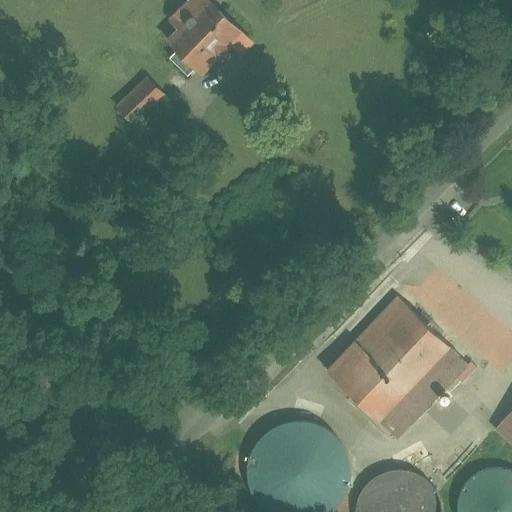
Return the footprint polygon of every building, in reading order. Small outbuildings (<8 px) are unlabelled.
[(248,46),(198,0),(186,0),(166,21),(172,29),(161,42),(201,78),(224,52),(234,61),(248,46)] [(160,96),(142,78),(114,106),(133,124),(160,96)] [(393,284),(323,361),(395,426),(465,349),(393,284)] [(511,403),(495,422),(511,437),(511,403)] [(303,408),(295,408),(287,409),(281,410),(273,414),(268,416),(262,420),(257,425),(253,430),(249,436),(246,443),(244,449),(243,454),(242,459),(242,464),(242,468),(244,476),(246,483),(250,491),(253,495),(257,500),(260,503),(267,509),(273,511),(320,511),(323,511),(331,505),(337,499),(341,495),(344,490),(346,485),(349,477),(351,470),(351,461),(351,456),(350,449),(348,444),(346,438),(342,433),(337,426),(333,422),(325,416),(318,412),(312,410),(303,408)] [(511,511),(511,460),(504,457),(489,456),(486,456),(479,458),(473,461),(466,466),(458,474),(454,481),(451,491),(450,501),(452,511),(511,511)] [(410,460),(394,459),(391,460),(384,462),(378,464),(371,469),(364,477),(360,484),(357,494),(356,504),(357,511),(440,511),(442,508),(442,498),(440,490),(438,484),(434,477),(428,470),(420,464),(410,460)]
